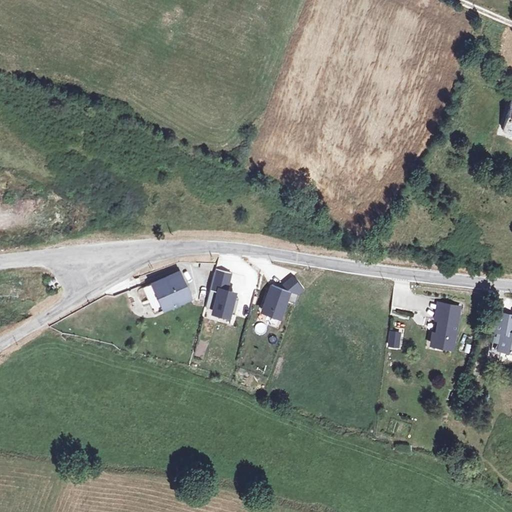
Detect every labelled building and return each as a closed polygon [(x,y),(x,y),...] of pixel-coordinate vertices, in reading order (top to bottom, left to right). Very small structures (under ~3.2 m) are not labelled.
[(511,99),(502,127),(511,129),(511,99)] [(232,274),(216,270),(210,291),(216,293),(218,288),(227,291),(232,274)] [(176,272),(149,284),(161,310),(188,298),(176,272)] [(304,289),(293,276),(278,288),(291,292),(288,303),(295,304),(298,295),(304,289)] [(278,288),(270,285),(260,313),(282,321),(288,303),(291,292),(278,288)] [(237,293),(227,291),(218,288),(216,293),(210,316),(230,321),(237,293)] [(440,304),(435,303),(431,319),(435,320),(432,333),(429,332),(427,342),(438,345),(437,347),(448,349),(457,307),(440,304)] [(511,325),(511,318),(496,315),(488,352),(496,354),(496,350),(511,353),(511,336),(510,336),(511,325)] [(263,335),(267,325),(258,321),(254,331),(263,335)] [(400,331),(389,330),(388,346),(399,347),(400,331)] [(397,445),(397,452),(409,452),(409,444),(397,445)]
